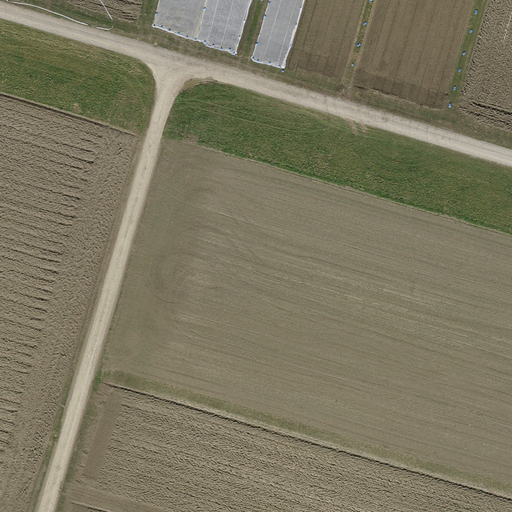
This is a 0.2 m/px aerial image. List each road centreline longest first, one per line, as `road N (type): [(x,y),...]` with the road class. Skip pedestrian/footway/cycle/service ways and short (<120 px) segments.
road 1 (track): [(511,154),(0,5)]
road 2 (track): [(182,58),(48,511)]
